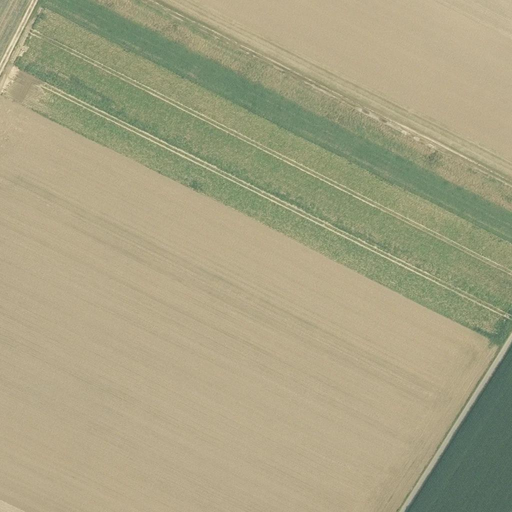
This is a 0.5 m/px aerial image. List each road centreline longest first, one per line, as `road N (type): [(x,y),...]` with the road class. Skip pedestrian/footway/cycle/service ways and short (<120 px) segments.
road 1 (track): [(142,0),(511,186)]
road 2 (track): [(511,339),(403,511)]
